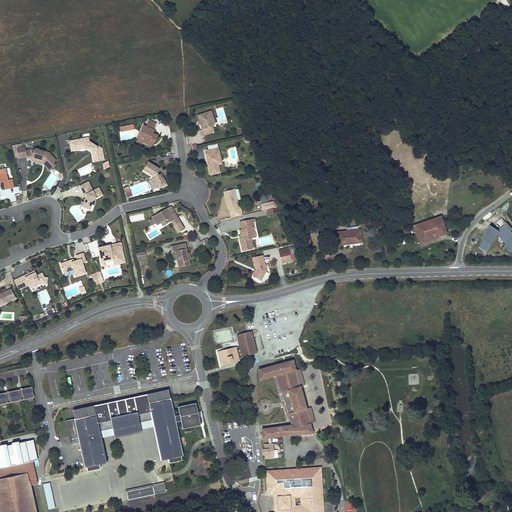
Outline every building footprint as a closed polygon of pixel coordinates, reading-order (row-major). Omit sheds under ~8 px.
[(200,131),(198,131),(200,137),(212,132),(209,124),(207,119),(211,118),(208,111),(192,117),(195,124),(197,123),(200,131)] [(154,130),(157,123),(149,120),(146,126),(143,125),(137,142),(142,144),(143,142),(152,146),(154,143),(155,143),(158,135),(153,133),(155,130),(154,130)] [(86,143),(85,138),(66,142),(68,152),(76,150),(75,146),(81,145),(81,146),(89,151),(89,153),(91,163),(101,161),(98,149),(97,148),(96,150),(94,149),(95,148),(86,143)] [(45,154),(46,150),(43,149),(34,147),(34,148),(31,148),(25,149),(24,145),(16,147),(18,157),(26,155),(27,157),(28,157),(30,158),(33,156),(47,160),(45,162),(51,168),(55,164),(53,161),(56,159),(50,153),(48,155),(45,154)] [(204,154),(208,176),(220,174),(218,167),(217,161),(221,159),(219,151),(218,147),(203,150),(204,154)] [(28,157),(30,159),(32,158),(42,161),(49,169),(51,168),(45,162),(47,160),(33,156),(30,158),(28,157)] [(141,171),(151,175),(152,177),(151,178),(155,188),(159,189),(167,185),(161,172),(158,173),(157,171),(159,165),(145,160),(141,171)] [(5,169),(0,170),(0,182),(4,182),(5,190),(14,188),(12,180),(8,181),(5,169)] [(93,189),(89,180),(81,184),(84,192),(90,189),(91,191),(86,193),(88,197),(87,197),(85,198),(84,201),(86,204),(85,206),(91,208),(93,203),(91,203),(93,199),(95,198),(103,194),(100,186),(93,189)] [(241,211),(240,206),(237,206),(233,190),(222,193),(226,210),(228,210),(229,214),(241,211)] [(276,210),(272,199),(258,202),(261,213),(264,212),(276,210)] [(171,205),(166,208),(171,216),(173,220),(178,217),(171,205)] [(160,223),(171,216),(166,208),(150,217),(151,218),(152,220),(154,222),(155,225),(160,223)] [(242,217),(241,211),(229,214),(231,220),(242,217)] [(448,232),(442,215),(435,218),(440,235),(448,232)] [(184,228),(178,217),(171,222),(177,232),(184,228)] [(419,241),(440,235),(435,218),(414,224),(419,241)] [(254,250),(252,241),(254,241),(252,229),(255,228),(253,220),(238,224),(240,231),(238,232),(241,243),(238,243),(240,253),(254,250)] [(485,239),(480,246),(487,251),(498,234),(507,244),(505,246),(511,251),(511,250),(511,230),(511,226),(508,222),(500,229),(491,224),(483,237),(485,239)] [(359,242),(357,229),(335,232),(337,245),(359,242)] [(301,247),(309,244),(305,230),(297,232),(301,247)] [(113,249),(112,244),(98,247),(101,260),(113,258),(113,259),(114,263),(125,260),(123,247),(113,249)] [(189,265),(184,244),(169,247),(170,253),(174,252),(176,261),(177,268),(189,265)] [(72,262),(71,260),(61,264),(63,270),(73,267),(74,270),(77,276),(86,273),(83,263),(86,262),(84,253),(76,256),(77,260),(75,261),(72,262)] [(254,257),(257,270),(254,277),(264,281),(268,271),(268,267),(272,267),(270,262),(266,263),(264,254),(254,257)] [(290,262),(288,255),(279,257),(280,264),(290,262)] [(34,275),(32,272),(21,278),(20,276),(15,278),(19,288),(26,285),(32,282),(33,285),(38,283),(44,284),(45,277),(41,277),(40,273),(34,275)] [(0,306),(15,300),(11,289),(0,294),(0,306)] [(252,330),(236,334),(241,356),(257,352),(252,330)] [(239,361),(236,347),(218,351),(221,365),(239,361)] [(313,433),(293,360),(259,369),(260,379),(276,375),(292,425),(262,429),(262,439),(269,438),(271,438),(282,436),(295,435),(304,434),(313,433)] [(172,392),(173,397),(190,394),(188,388),(172,392)] [(0,407),(1,407),(7,406),(15,404),(21,403),(28,401),(33,400),(31,391),(22,393),(22,394),(19,395),(18,393),(9,396),(9,398),(5,399),(4,397),(0,398),(0,407)] [(152,420),(153,427),(160,461),(168,459),(169,463),(182,460),(181,456),(183,456),(176,422),(174,416),(172,405),(170,392),(167,392),(168,400),(149,404),(147,397),(134,404),(106,410),(93,408),(95,417),(74,421),(74,424),(66,426),(68,437),(70,445),(79,443),(84,467),(86,467),(87,471),(100,469),(99,464),(107,463),(102,438),(100,431),(113,428),(114,435),(115,438),(141,432),(141,429),(141,430),(139,423),(152,420)] [(149,404),(168,400),(167,392),(147,397),(149,404)] [(106,410),(134,404),(147,397),(93,408),(106,410)] [(198,412),(196,403),(178,407),(179,415),(174,416),(176,422),(181,421),(199,417),(198,416),(196,416),(195,413),(198,412)] [(95,417),(93,408),(72,413),(74,421),(95,417)] [(199,417),(181,421),(182,429),(200,425),(199,417)] [(153,427),(152,420),(139,423),(141,430),(141,429),(153,427)] [(100,431),(102,438),(114,435),(113,428),(100,431)] [(274,458),(273,444),(271,444),(269,444),(264,444),(264,449),(263,449),(263,454),(265,454),(265,459),(274,458)] [(35,473),(32,459),(0,466),(0,467),(28,462),(29,465),(31,465),(33,473),(35,473)] [(35,511),(28,481),(30,481),(36,479),(35,473),(33,473),(31,465),(29,465),(28,462),(0,467),(0,511),(35,511)] [(299,479),(299,471),(319,470),(321,511),(323,511),(320,467),(266,471),(266,474),(286,472),(287,481),(292,481),(292,479),(299,479)] [(321,511),(319,470),(299,471),(299,479),(292,479),(292,481),(287,481),(286,472),(266,474),(268,491),(277,490),(277,493),(280,492),(281,496),(278,496),(278,509),(281,509),(281,511),(321,511)] [(55,508),(50,483),(43,484),(48,510),(55,508)] [(153,486),(126,492),(128,500),(155,494),(153,486)] [(278,509),(278,496),(281,496),(280,492),(277,493),(277,490),(268,491),(267,493),(274,493),(275,511),(281,511),(281,509),(278,509)] [(345,511),(353,511),(354,502),(346,502),(345,511)]
